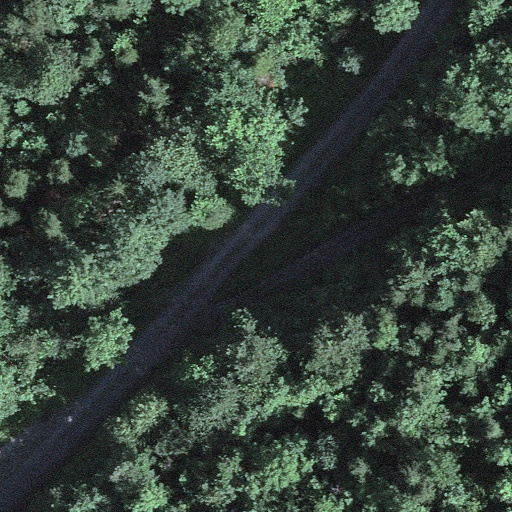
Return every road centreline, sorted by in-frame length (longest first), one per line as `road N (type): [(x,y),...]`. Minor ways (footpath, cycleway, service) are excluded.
road 1 (track): [(165,322),(511,155)]
road 2 (track): [(432,0),(353,111),(220,258)]
road 3 (track): [(165,322),(0,482)]
